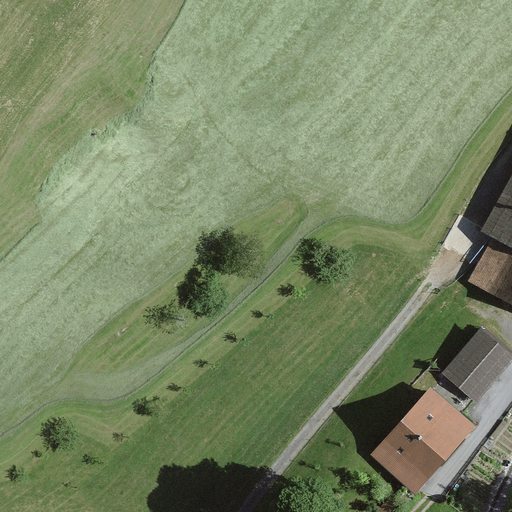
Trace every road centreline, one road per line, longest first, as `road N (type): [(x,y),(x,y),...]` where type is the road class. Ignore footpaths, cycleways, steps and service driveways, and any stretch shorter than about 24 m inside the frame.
road 1 (track): [(246,511),(407,313),(511,157)]
road 2 (track): [(425,511),(511,406)]
